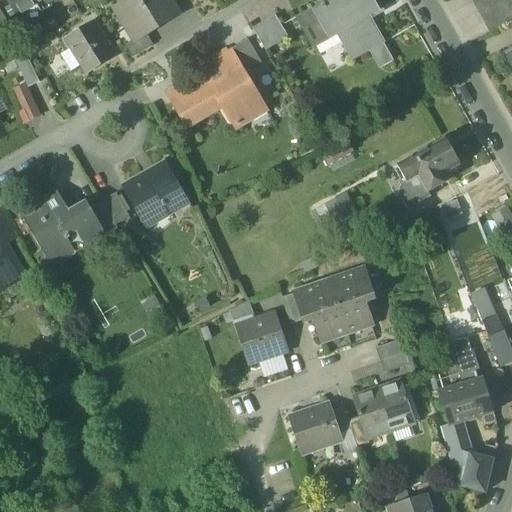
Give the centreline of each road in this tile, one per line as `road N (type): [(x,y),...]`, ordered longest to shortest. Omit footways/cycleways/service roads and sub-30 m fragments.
road 1 (residential): [(268,511),(233,411),(341,375)]
road 2 (tertiary): [(511,161),(421,0)]
road 3 (residential): [(0,176),(115,109)]
